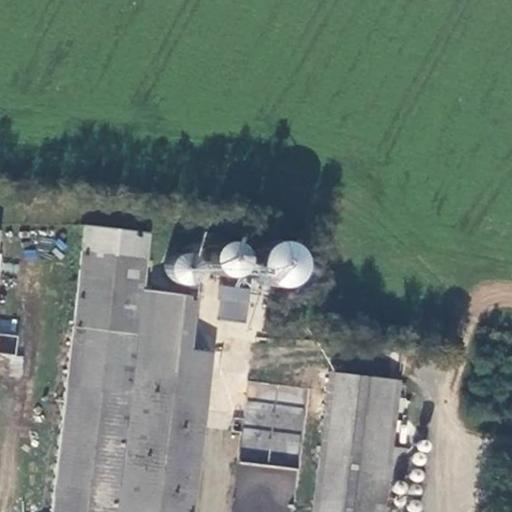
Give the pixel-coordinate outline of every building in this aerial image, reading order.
[(149,233),(84,226),(80,251),(84,252),(112,256),(146,260),(149,233)] [(202,254),(202,264),(208,272),(217,276),(227,275),(235,268),(237,258),(234,248),(226,242),(216,241),(207,245),(202,254)] [(260,285),(270,287),(279,285),(287,279),(291,270),(292,261),(289,251),(282,244),(273,241),(263,241),(254,245),(248,253),(245,262),(247,272),(252,280),(260,285)] [(84,252),(51,511),(82,511),(112,256),(84,252)] [(177,285),(186,284),(192,279),(196,271),(195,262),(190,256),(182,252),(174,253),(167,258),(163,266),(164,274),(169,281),(177,285)] [(193,511),(211,351),(188,349),(194,297),(172,295),(173,291),(143,288),(146,260),(112,256),(82,511),(193,511)] [(246,321),(249,287),(219,284),(216,318),(246,321)] [(0,353),(12,355),(14,336),(0,334),(0,353)] [(393,382),(332,373),(313,511),(379,511),(384,475),(396,476),(400,445),(385,443),(393,382)] [(233,495),(251,497),(251,502),(290,506),(294,468),(237,462),(233,495)]
